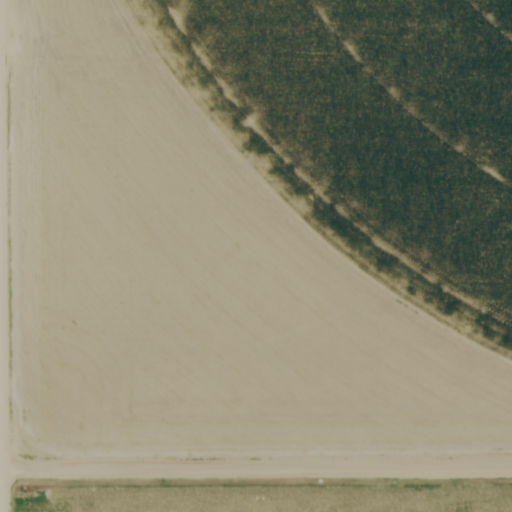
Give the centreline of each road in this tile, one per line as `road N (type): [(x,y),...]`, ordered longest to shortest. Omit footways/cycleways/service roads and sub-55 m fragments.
road 1 (residential): [(511,469),(0,468)]
road 2 (residential): [(0,336),(2,511)]
